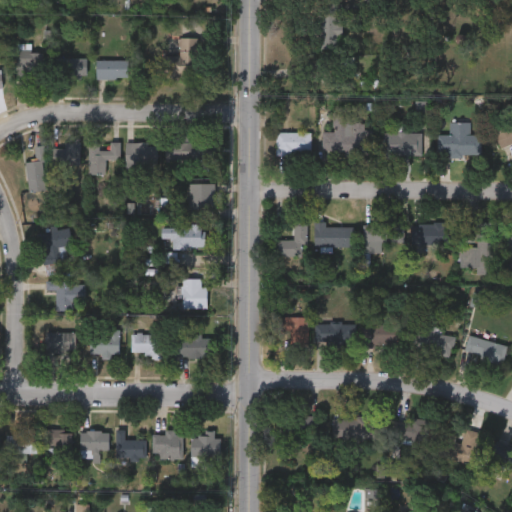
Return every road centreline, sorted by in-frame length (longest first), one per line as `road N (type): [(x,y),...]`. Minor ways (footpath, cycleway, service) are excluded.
road 1 (tertiary): [(245,0),(245,511)]
road 2 (residential): [(511,409),(409,385),(245,379)]
road 3 (residential): [(511,194),(245,191)]
road 4 (residential): [(245,123),(59,121),(0,139)]
road 5 (residential): [(245,399),(0,396)]
road 6 (residential): [(19,397),(22,270),(0,188)]
